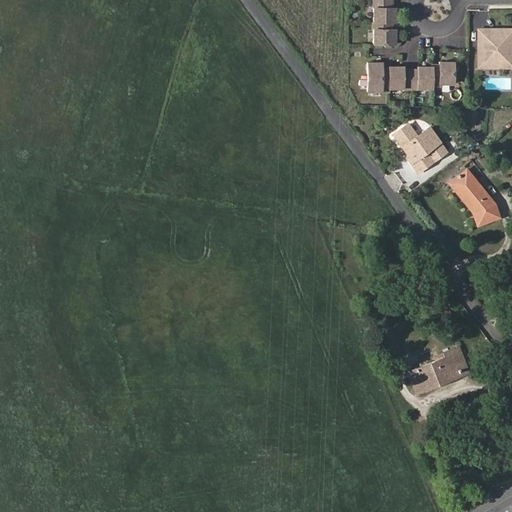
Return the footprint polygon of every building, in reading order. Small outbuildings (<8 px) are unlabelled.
[(392,7),(391,0),(373,0),(374,42),(395,43),(395,29),(395,28),(391,28),(391,21),(395,21),(395,7),(392,7)] [(492,35),(492,28),(478,28),(478,48),(481,49),(481,66),(504,67),(504,55),(511,54),(511,28),(496,28),(496,35),(492,35)] [(382,67),(382,61),(368,61),(368,89),(389,90),(389,87),(432,88),(432,82),(453,83),(454,61),(439,61),(439,64),(432,64),(432,66),(418,66),(418,69),(403,69),(403,66),(389,65),(389,68),(382,67)] [(418,117),(411,122),(418,131),(425,126),(418,117)] [(417,140),(408,128),(394,138),(404,151),(407,156),(408,157),(407,161),(418,176),(434,164),(427,155),(439,146),(429,132),(417,140)] [(434,164),(446,156),(439,146),(427,155),(434,164)] [(473,177),(466,168),(463,171),(470,180),(473,177)] [(470,180),(463,171),(450,181),(474,211),(478,224),(500,216),(495,203),(473,177),(470,180)] [(398,353),(390,330),(379,334),(388,356),(398,353)] [(461,375),(468,371),(459,347),(437,355),(439,360),(454,355),(461,375)] [(461,375),(454,355),(439,360),(409,371),(417,392),(461,375)]
